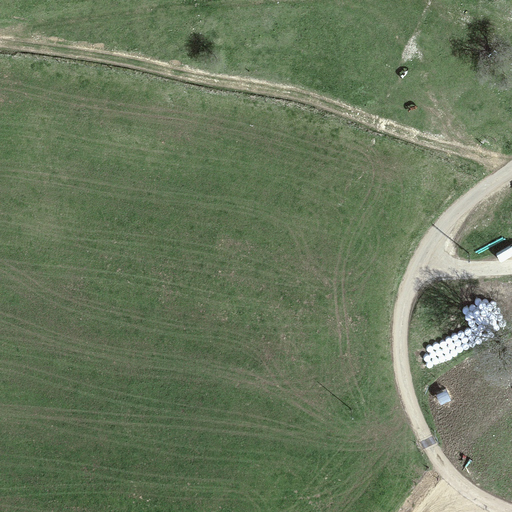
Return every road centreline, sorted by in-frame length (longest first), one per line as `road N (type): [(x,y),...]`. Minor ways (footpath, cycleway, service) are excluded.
road 1 (track): [(490,178),(422,132),(267,81),(0,37)]
road 2 (track): [(490,178),(427,244),(402,288),(395,338),(429,443),(474,488),(511,506)]
